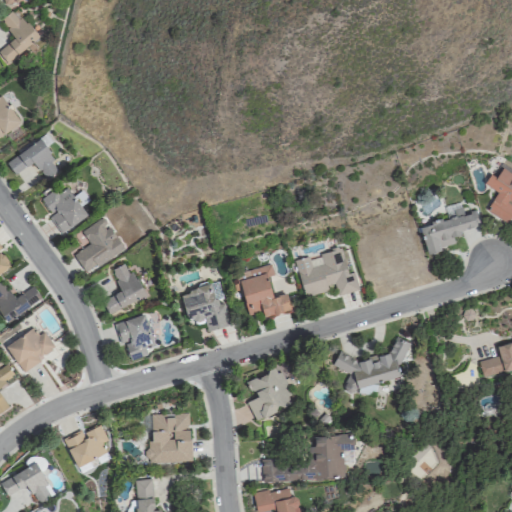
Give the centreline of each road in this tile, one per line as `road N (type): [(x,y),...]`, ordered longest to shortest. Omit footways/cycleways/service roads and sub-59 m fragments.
road 1 (residential): [(495,265),(472,283),(413,304),(100,392),(44,413),(0,443)]
road 2 (residential): [(0,195),(79,316),(100,392)]
road 3 (residential): [(214,363),(232,511)]
